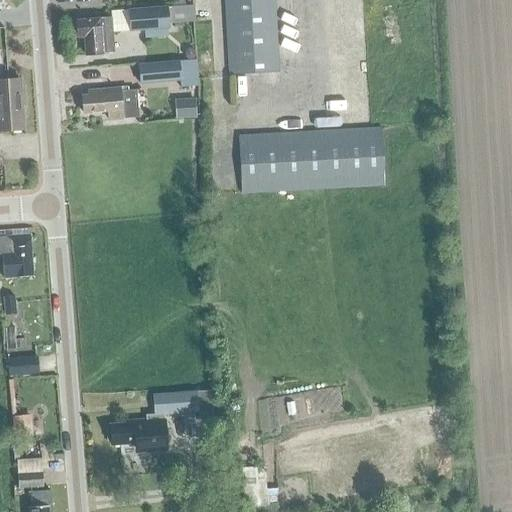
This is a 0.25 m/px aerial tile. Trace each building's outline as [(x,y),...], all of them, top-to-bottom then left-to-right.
[(227,0),(232,77),(279,74),(275,0),(227,0)] [(166,7),(167,24),(187,22),(186,5),(166,7)] [(126,10),(127,32),(144,30),(167,28),(167,24),(166,7),(126,10)] [(77,24),(76,24),(77,35),(78,35),(80,38),(83,38),(84,55),(113,53),(112,33),(111,18),(79,21),(77,24)] [(141,84),(181,80),(181,86),(194,85),(192,61),(180,62),(179,60),(140,64),(141,84)] [(0,132),(0,133),(22,132),(19,82),(0,82),(0,132)] [(88,94),(82,95),(83,114),(108,112),(108,120),(122,119),(122,118),(138,117),(136,90),(120,91),(120,87),(88,90),(88,94)] [(194,99),(174,100),(175,119),(196,118),(194,99)] [(239,139),(242,193),(385,185),(382,131),(239,139)] [(0,256),(0,257),(2,282),(31,279),(28,239),(0,241),(0,256)] [(16,315),(14,295),(4,296),(5,315),(16,315)] [(5,360),(7,377),(38,375),(36,357),(5,360)] [(151,396),(153,414),(146,415),(146,421),(123,423),(124,425),(108,426),(109,446),(134,445),(134,447),(148,446),(148,452),(167,451),(165,415),(198,413),(197,393),(151,396)] [(30,415),(11,417),(13,438),(32,436),(30,415)] [(44,457),(19,458),(20,472),(45,472),(44,457)] [(246,506),(270,505),(269,465),(244,466),(246,506)] [(18,474),(18,489),(42,487),(41,473),(18,474)] [(50,511),(50,505),(45,505),(44,499),(36,500),(36,496),(25,496),(26,511),(50,511)]
